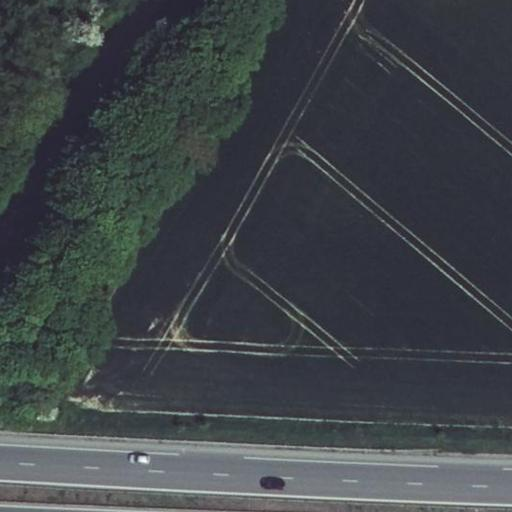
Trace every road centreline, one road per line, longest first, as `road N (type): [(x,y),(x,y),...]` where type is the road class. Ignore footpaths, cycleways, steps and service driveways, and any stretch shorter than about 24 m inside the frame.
road 1 (motorway): [(511,487),(0,463)]
road 2 (tertiary): [(0,240),(153,0)]
